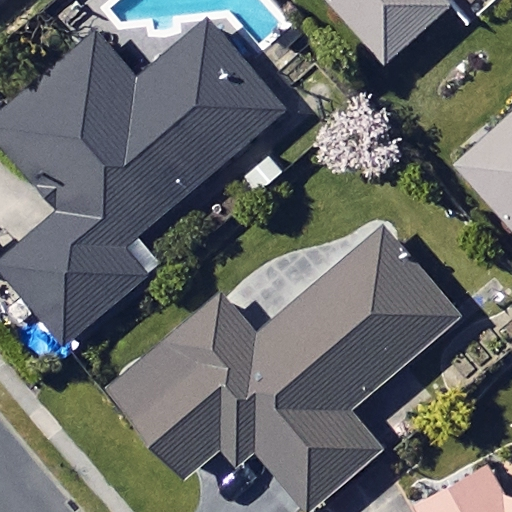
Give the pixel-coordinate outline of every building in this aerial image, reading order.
[(330,0),(384,60),(449,2),(446,0),(330,0)] [(291,115),(210,20),(143,77),(102,27),(0,113),(0,145),(57,213),(0,262),(0,267),(70,350),(150,282),(127,254),(291,115)] [(511,113),(456,163),(511,225),(511,113)] [(461,314),(387,225),(257,334),(223,293),(104,392),(177,480),(219,445),(235,465),(255,449),(305,509),(380,447),(348,408),(461,314)] [(511,511),(511,503),(511,505),(488,464),(417,502),(422,511),(511,511)]
